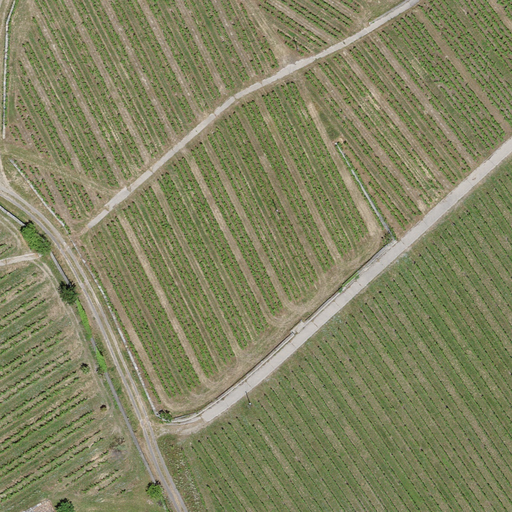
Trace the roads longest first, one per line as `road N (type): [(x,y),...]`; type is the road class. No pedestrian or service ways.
road 1 (track): [(511,146),(240,393),(205,420),(147,440)]
road 2 (track): [(0,192),(65,250),(180,511)]
